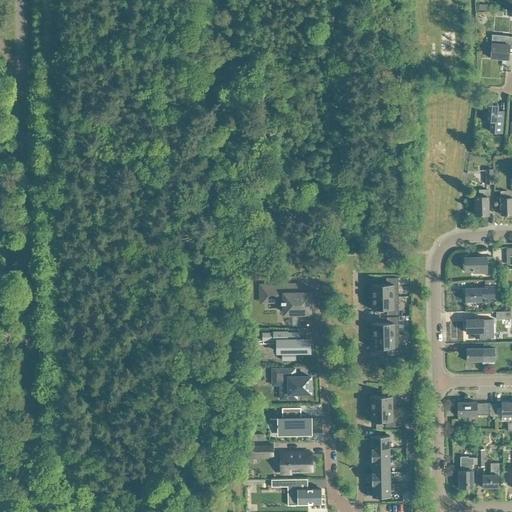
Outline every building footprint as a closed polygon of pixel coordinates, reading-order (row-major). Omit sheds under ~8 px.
[(511,46),(511,36),(503,36),(502,44),(491,43),(490,58),(508,59),(509,47),(511,46)] [(502,133),(504,111),(497,111),(498,105),(484,104),(483,120),(490,121),(490,132),(502,133)] [(485,184),(493,184),(493,169),(485,169),(485,184)] [(487,189),(469,190),(469,198),(475,197),(475,215),(476,215),(488,214),(488,215),(488,214),(488,196),(487,189)] [(511,197),(506,198),(506,191),(500,191),(500,198),(500,214),(511,214),(511,197)] [(487,257),(487,256),(463,256),(464,270),(472,270),(472,273),(487,272),(487,268),(493,267),(492,256),(487,257)] [(371,284),(371,296),(371,297),(398,296),(398,278),(386,278),(386,284),(371,284)] [(494,298),(494,287),(499,287),(499,279),(484,280),(484,287),(465,288),(465,301),(481,301),(481,297),(485,297),(485,299),(494,298)] [(303,313),(304,314),(310,314),(310,305),(309,305),(308,293),(299,294),(299,285),(278,285),(279,301),(281,301),(281,303),(282,303),(282,311),(284,311),(284,313),(303,313)] [(260,286),(260,295),(260,302),(271,301),(271,286),(260,286)] [(398,296),(371,297),(372,309),(386,309),(386,315),(398,314),(398,296)] [(372,323),(372,335),(387,335),(399,335),(398,317),(387,317),(387,323),(372,323)] [(483,319),(466,319),(466,332),(475,332),(475,338),(491,338),(491,328),(493,328),(493,319),(483,319)] [(266,340),(281,340),(281,351),(285,351),(285,360),(296,360),(296,351),(311,351),(311,340),(302,340),(302,332),(290,332),(290,331),(275,331),(275,332),(266,332),(266,340)] [(399,335),(387,335),(372,335),(372,348),(387,347),(387,353),(399,353),(399,335)] [(483,361),(483,363),(493,363),(493,361),(495,360),(495,348),(466,348),(466,361),(483,361)] [(272,375),(280,375),(280,399),(296,399),(296,393),(310,393),(310,376),(294,377),(294,367),(272,367),(272,375)] [(370,396),(370,408),(397,408),(397,389),(385,389),(385,396),(370,396)] [(508,431),(511,430),(511,401),(501,402),(501,407),(501,416),(501,421),(507,421),(508,431)] [(476,403),(476,402),(457,402),(457,415),(476,415),(484,414),(490,414),(490,416),(493,416),(493,418),(496,418),(496,416),(496,408),(496,404),(490,404),(490,403),(484,403),(476,403)] [(309,423),(309,417),(300,417),(300,408),(282,408),(282,417),(278,417),(278,434),(311,433),(311,423),(309,423)] [(397,408),(370,408),(370,421),(385,420),(385,427),(397,427),(397,408)] [(371,448),(389,447),(389,435),(371,436),(371,448)] [(406,439),(406,447),(414,447),(414,439),(406,439)] [(272,444),(247,445),(247,459),(272,458),(272,444)] [(372,460),(389,459),(389,447),(371,448),(372,460)] [(414,447),(406,447),(406,459),(414,459),(414,447)] [(314,470),(313,453),(280,454),(280,467),(293,467),(293,471),(314,470)] [(511,455),(503,456),(503,472),(507,472),(507,480),(508,480),(511,479),(511,455)] [(472,470),(471,464),(473,464),(473,457),(460,458),(460,464),(464,464),(464,470),(458,470),(459,487),(472,487),(472,470)] [(372,472),(389,471),(389,459),(372,460),(372,472)] [(482,487),(498,487),(498,475),(499,475),(498,463),(490,463),(490,474),(482,474),(482,487)] [(372,484),(390,484),(389,471),(372,472),(372,484)] [(307,479),(287,479),(287,486),(288,505),(312,505),(312,503),(321,503),(321,489),(307,489),(307,479)] [(372,496),(390,496),(390,484),(372,484),(372,496)]
